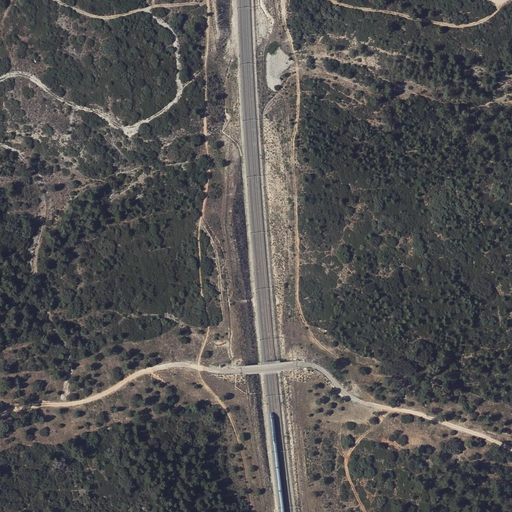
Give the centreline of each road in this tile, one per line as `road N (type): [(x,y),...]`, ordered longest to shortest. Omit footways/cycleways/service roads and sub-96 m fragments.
road 1 (track): [(511,448),(358,401),(309,364),(174,365),(62,406)]
road 2 (track): [(0,80),(18,71),(132,127),(161,112),(178,86),(170,29),(144,8)]
road 3 (track): [(62,406),(69,362),(41,303),(35,267),(45,190),(27,160),(0,144)]
road 4 (track): [(326,0),(462,25),(492,14),(503,0)]
road 5 (track): [(206,2),(100,17),(57,0)]
road 6 (track): [(389,408),(344,462),(364,511)]
